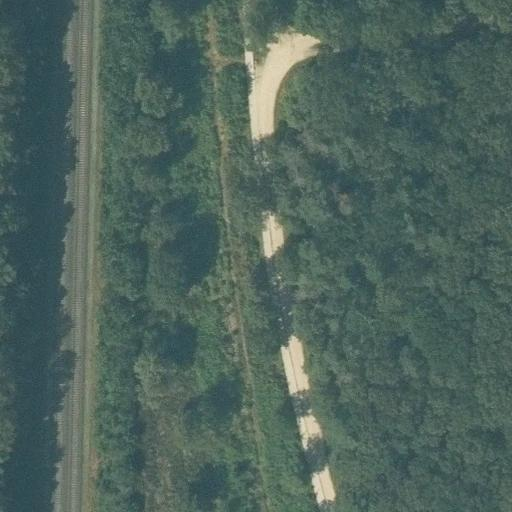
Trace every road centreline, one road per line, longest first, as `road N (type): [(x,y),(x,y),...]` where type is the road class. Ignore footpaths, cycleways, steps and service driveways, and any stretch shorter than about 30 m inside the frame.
road 1 (track): [(345,511),(289,278),(272,135),(274,33)]
road 2 (track): [(274,33),(511,8)]
